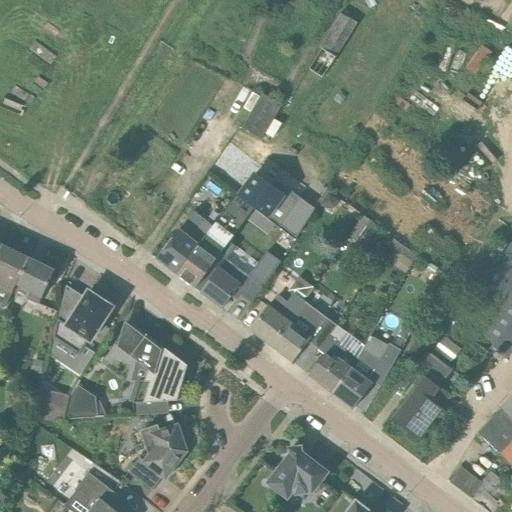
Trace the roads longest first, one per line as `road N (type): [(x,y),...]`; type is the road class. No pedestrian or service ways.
road 1 (residential): [(284,385),(210,325),(0,190)]
road 2 (track): [(58,156),(43,219),(175,0)]
road 3 (residential): [(452,511),(284,385)]
road 4 (residential): [(188,511),(284,385)]
road 5 (track): [(431,495),(481,407),(511,383)]
